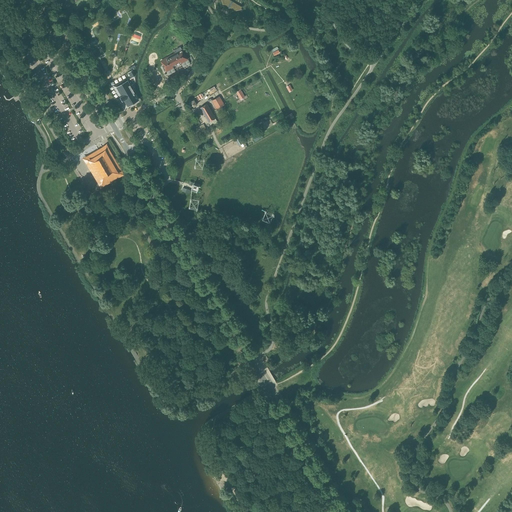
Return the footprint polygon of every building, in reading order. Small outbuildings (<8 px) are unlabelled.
[(227,8),(229,9),(229,11),(238,9),(243,1),(240,0),(222,0),(225,9),(227,8)] [(181,46),(174,50),(176,53),(161,61),(167,71),(173,67),(173,65),(180,61),(181,63),(188,59),(181,46)] [(114,85),(113,86),(114,87),(120,97),(121,97),(123,100),(122,100),(123,101),(124,99),(128,106),(129,106),(136,101),(139,100),(138,98),(133,90),(135,89),(133,86),(131,87),(131,86),(130,85),(126,78),(120,82),(118,83),(114,85)] [(220,96),(212,101),(217,109),(224,104),(220,96)] [(189,103),(188,104),(190,108),(192,107),(197,105),(194,100),(189,103)] [(200,108),(209,122),(215,118),(207,104),(200,108)] [(260,131),(252,136),(255,141),(263,137),(260,131)] [(239,138),(237,140),(240,145),(242,143),(245,147),(247,146),(242,138),(240,140),(239,138)] [(121,173),(106,147),(86,159),(102,185),(121,173)]
